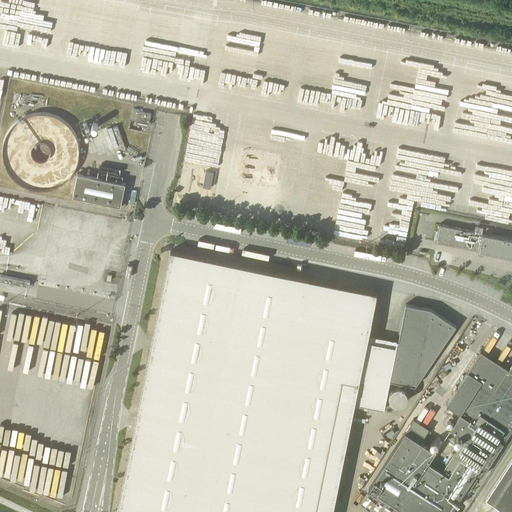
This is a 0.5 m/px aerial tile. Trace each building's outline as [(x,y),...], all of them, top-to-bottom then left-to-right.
[(139,110),(133,109),(131,120),(149,124),(151,114),(139,111),(139,110)] [(73,196),(121,206),(124,190),(125,183),(85,175),(77,173),(73,196)] [(439,224),(435,242),(480,251),(482,253),(484,253),(486,252),(511,256),(511,238),(493,235),(482,233),(482,231),(476,229),(476,231),(439,224)] [(332,511),(355,403),(384,409),(390,380),(415,385),(456,325),(430,308),(406,303),(398,340),(397,340),(395,347),(367,341),(371,321),(303,307),(309,278),(170,250),(117,511),(332,511)] [(31,280),(1,274),(0,277),(0,281),(29,287),(31,280)] [(482,476),(511,429),(511,364),(509,369),(481,351),(446,404),(461,414),(451,429),(464,438),(442,471),(427,462),(435,450),(421,441),(426,433),(411,424),(369,488),(405,511),(457,511),(458,511),(453,508),(465,490),(468,493),(471,488),(478,479),(474,476),(476,472),(482,476)] [(436,440),(435,439),(434,439),(433,440),(432,440),(431,441),(430,442),(430,443),(430,444),(431,445),(431,446),(432,447),(433,447),(434,448),(435,448),(436,447),(437,447),(437,446),(438,445),(438,444),(438,443),(438,442),(438,441),(437,440),(436,440)] [(511,511),(511,459),(486,500),(494,505),(489,511),(511,511)]
